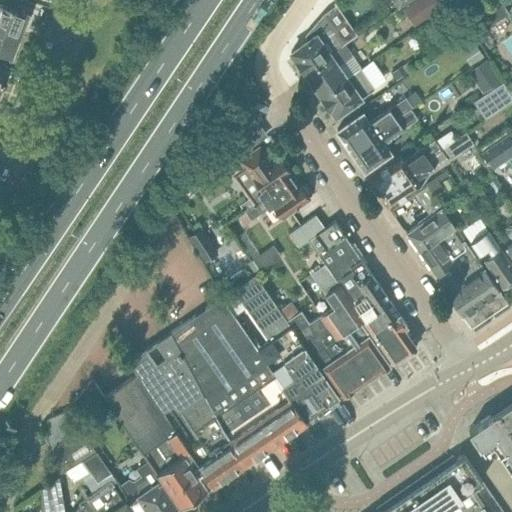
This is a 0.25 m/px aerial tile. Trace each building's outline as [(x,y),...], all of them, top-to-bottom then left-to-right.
[(17,0),(0,0),(0,25),(19,33),(27,12),(15,7),(17,0)] [(436,0),(412,0),(411,2),(424,21),(442,8),(436,0)] [(446,0),(453,8),(462,0),(446,0)] [(483,28),(508,12),(500,0),(497,0),(475,15),(483,28)] [(308,39),(291,51),(292,52),(295,55),(293,56),(296,60),(295,63),(299,69),(302,69),(303,71),(329,53),(329,52),(343,42),(344,42),(323,12),(304,34),(308,39)] [(0,51),(10,55),(19,33),(0,25),(0,51)] [(474,41),(463,49),(473,63),(483,56),(474,41)] [(360,67),(343,42),(329,52),(329,53),(303,71),(309,80),(309,83),(312,88),(315,88),(320,95),(359,67),(360,67)] [(486,58),(468,71),(476,83),(495,71),(486,58)] [(351,102),(373,87),(359,67),(320,95),(321,97),(321,100),(324,105),(327,106),(329,108),(330,108),(335,114),(351,102)] [(511,97),(511,96),(502,82),(488,91),(498,107),(511,97)] [(344,140),(350,148),(396,117),(412,106),(412,105),(406,95),(369,121),(362,111),(337,129),(338,131),(337,134),(341,139),(344,140)] [(362,166),(364,168),(389,151),(383,141),(419,116),(412,106),(396,117),(350,148),(356,157),(355,160),(359,165),(362,166)] [(236,115),(241,121),(251,114),(246,107),(236,115)] [(452,139),(377,191),(387,206),(404,194),(420,183),(422,184),(433,167),(447,157),(454,152),(455,154),(474,142),(466,130),(452,139)] [(435,138),(422,147),(412,154),(412,155),(404,160),(399,153),(367,176),(377,191),(452,139),(446,131),(435,138)] [(237,132),(212,149),(222,164),(247,146),(237,132)] [(511,142),(506,134),(481,152),(492,169),(511,156),(511,142)] [(249,197),(240,204),(244,210),(237,216),(237,217),(295,177),(288,168),(289,164),(285,159),(281,158),(280,156),(270,163),(259,148),(241,161),(243,164),(231,173),(249,197)] [(426,183),(427,184),(435,196),(445,189),(436,176),(426,183)] [(295,177),(238,216),(244,223),(250,218),(250,219),(271,204),(281,218),(293,209),(309,197),(306,193),(307,190),(303,185),(300,184),(295,177)] [(419,223),(406,232),(462,313),(498,288),(487,271),(475,254),(467,242),(442,207),(435,196),(427,184),(414,193),(424,207),(413,215),(419,223)] [(315,213),(289,231),(298,244),(308,237),(324,226),(315,213)] [(403,327),(406,324),(333,219),(324,226),(308,237),(326,263),(324,264),(362,318),(364,317),(393,360),(416,345),(403,327)] [(470,240),(467,242),(475,254),(487,246),(491,252),(483,258),(502,285),(511,278),(511,263),(488,227),(470,240)] [(200,231),(190,236),(201,261),(212,256),(200,231)] [(301,256),(311,250),(305,241),(295,248),(301,256)] [(260,252),(252,258),(255,262),(259,269),(268,264),(260,252)] [(389,363),(378,347),(360,320),(362,318),(324,264),(313,272),(334,303),(320,313),(366,379),(389,363)] [(328,379),(311,354),(279,308),(254,273),(232,288),(268,338),(258,345),(307,417),(308,417),(310,420),(334,404),(331,401),(339,395),(328,379)] [(221,295),(189,318),(273,440),(307,417),(258,345),(257,346),(221,295)] [(313,352),(343,395),(366,379),(320,313),(309,321),(300,308),(298,310),(291,299),(279,308),(311,354),(313,352)] [(273,440),(189,318),(171,331),(219,423),(245,460),(273,440)] [(135,373),(211,483),(245,460),(219,423),(171,331),(156,341),(166,356),(156,362),(147,349),(140,353),(140,352),(129,359),(137,372),(135,373)] [(104,394),(127,429),(137,443),(148,459),(178,505),(211,483),(135,373),(105,394),(104,394)] [(94,377),(71,402),(72,406),(103,393),(104,394),(105,394),(94,377)] [(511,398),(468,428),(478,442),(479,445),(495,434),(511,459),(511,398)] [(48,417),(45,422),(47,432),(47,435),(48,442),(49,449),(50,456),(57,475),(59,475),(65,470),(73,480),(89,469),(100,485),(110,479),(78,424),(71,406),(48,417)] [(504,511),(463,452),(376,511),(504,511)] [(127,479),(119,484),(129,499),(137,511),(172,511),(179,507),(178,505),(148,459),(134,469),(140,476),(132,481),(127,479)] [(65,511),(59,475),(57,475),(42,486),(40,511),(65,511)] [(100,485),(89,493),(102,511),(132,511),(110,479),(100,485)] [(102,511),(89,493),(78,500),(76,497),(67,504),(69,511),(102,511)]
